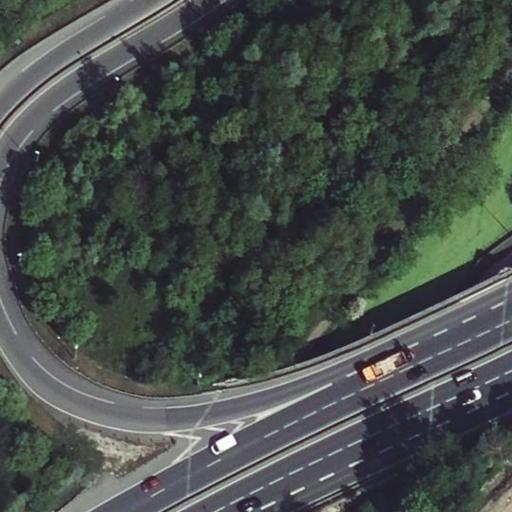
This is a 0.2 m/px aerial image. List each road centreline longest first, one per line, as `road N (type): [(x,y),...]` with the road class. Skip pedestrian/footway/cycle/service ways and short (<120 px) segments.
road 1 (trunk): [(511,293),(308,387),(236,412),(179,420),(75,399),(28,363),(0,318)]
road 2 (trunk): [(511,319),(124,511)]
road 3 (trunk): [(218,511),(511,372)]
road 4 (trunk): [(219,511),(511,396)]
road 5 (trunk): [(0,162),(44,104),(210,0)]
road 6 (trunk): [(148,0),(48,59),(0,100)]
